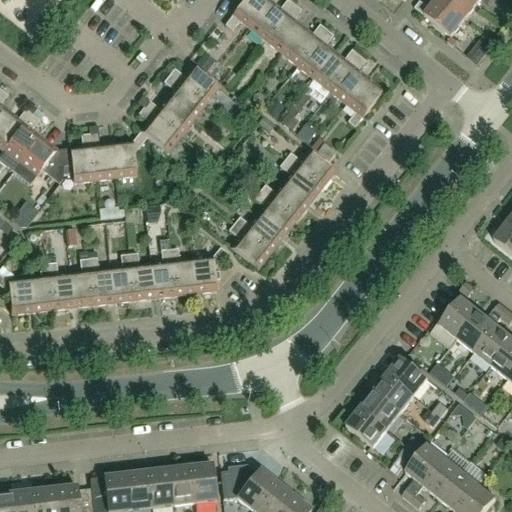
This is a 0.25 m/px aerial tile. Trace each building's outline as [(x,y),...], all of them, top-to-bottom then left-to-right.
[(248,32),(270,5),(263,0),(246,0),(224,28),(231,34),(239,24),(248,32)] [(477,8),(467,0),(438,0),(437,2),(464,24),(477,8)] [(464,24),(437,2),(429,12),(420,4),(414,11),(451,40),(464,24)] [(264,44),(293,8),(287,3),(279,13),(270,5),(248,32),(264,44)] [(281,57),(302,30),(293,23),(300,14),(293,8),(264,44),(281,57)] [(297,70),(326,33),(319,28),(311,38),(302,30),(281,57),(297,70)] [(313,83),(334,56),(325,49),(332,39),(326,33),(297,70),(313,83)] [(329,95),(358,59),(351,53),(343,63),(334,56),(313,83),(329,95)] [(345,108),(366,81),(357,74),(364,64),(358,59),(329,95),(345,108)] [(218,91),(191,70),(183,80),(174,72),(168,79),(205,108),(218,91)] [(205,108),(168,79),(163,86),(173,94),(165,103),(192,124),(205,108)] [(354,131),(383,95),(366,81),(345,108),(354,116),(347,126),(354,131)] [(142,100),(137,106),(143,111),(148,104),(142,100)] [(273,102),(264,113),(275,122),(284,111),(273,102)] [(192,124),(165,103),(158,112),(148,104),(143,111),(179,140),(192,124)] [(296,105),(287,116),(292,121),(302,110),(296,105)] [(179,140),(143,111),(137,118),(147,126),(132,145),(110,148),(114,182),(136,179),(133,158),(146,141),(166,157),(179,140)] [(0,152),(3,155),(32,118),(25,113),(17,123),(8,115),(0,125),(0,152)] [(36,113),(32,118),(38,124),(43,118),(36,113)] [(287,116),(279,125),(291,135),(298,126),(295,124),(292,121),(287,116)] [(19,167),(40,141),(31,133),(38,124),(32,118),(3,155),(0,158),(0,164),(13,175),(19,167)] [(263,120),(257,128),(268,137),(274,128),(263,120)] [(96,129),(88,130),(89,138),(97,137),(96,129)] [(114,182),(110,148),(99,149),(97,137),(89,138),(94,184),(114,182)] [(80,139),(81,151),(61,153),(63,169),(71,168),(73,186),(94,184),(89,138),(80,139)] [(57,154),(40,141),(19,167),(35,181),(41,173),(58,186),(61,182),(63,169),(61,153),(57,154)] [(335,155),(323,147),(317,155),(329,163),(335,155)] [(334,175),(307,154),(299,164),(290,156),(284,163),(321,192),(334,175)] [(321,192),(284,163),(279,170),(289,178),(281,187),(308,208),(321,192)] [(308,208),(281,187),(274,196),(264,188),(259,195),(295,224),(308,208)] [(295,224),(259,195),(253,202),(263,210),(256,219),(283,240),(295,224)] [(97,214),(98,222),(124,219),(123,214),(118,214),(118,211),(97,214)] [(283,240),(256,219),(249,228),(239,220),(233,227),(270,256),(283,240)] [(511,229),(508,226),(494,244),(511,258),(511,229)] [(270,256),(233,227),(228,234),(238,242),(230,252),(242,262),(257,273),(270,256)] [(12,231),(6,238),(15,245),(21,238),(12,231)] [(65,234),(67,250),(76,249),(74,233),(65,234)] [(168,243),(159,244),(160,254),(169,253),(168,243)] [(216,294),(213,273),(226,256),(220,251),(212,261),(191,263),(195,297),(216,294)] [(195,297),(191,263),(179,264),(177,252),(169,253),(174,299),(195,297)] [(174,299),(169,253),(160,254),(161,266),(150,268),(154,301),(174,299)] [(154,301),(150,268),(138,269),(137,257),(128,258),(133,304),(154,301)] [(133,304),(128,258),(119,259),(121,271),(109,272),(113,306),(133,304)] [(113,306),(109,272),(97,274),(96,261),(87,262),(93,309),(113,306)] [(93,309),(87,262),(79,263),(80,276),(69,277),(72,311),(93,309)] [(72,311),(69,277),(57,278),(55,266),(47,267),(52,313),(72,311)] [(52,313),(47,267),(38,268),(40,280),(28,282),(32,316),(52,313)] [(32,316),(28,282),(7,284),(0,278),(0,290),(5,294),(8,297),(11,318),(32,316)] [(468,300),(474,292),(466,286),(459,294),(468,300)] [(457,343),(478,316),(461,302),(439,329),(457,343)] [(501,322),(507,313),(499,307),(493,315),(501,322)] [(509,328),(511,325),(511,317),(507,313),(501,322),(509,328)] [(474,356),(495,329),(478,316),(457,343),(474,356)] [(491,370),(511,342),(495,329),(474,356),(491,370)] [(507,383),(511,377),(511,342),(491,370),(507,383)] [(427,383),(404,364),(400,361),(386,379),(414,400),(427,383)] [(447,374),(439,385),(446,391),(455,380),(447,374)] [(414,400),(386,379),(373,396),(400,417),(414,400)] [(400,417),(373,396),(360,413),(387,434),(400,417)] [(480,418),(486,410),(470,398),(464,406),(480,418)] [(440,422),(447,412),(440,407),(433,416),(440,422)] [(459,408),(450,419),(463,418),(466,414),(459,408)] [(387,434),(360,413),(346,430),(373,452),(387,434)] [(433,431),(440,422),(433,416),(426,425),(433,431)] [(511,446),(503,439),(498,446),(498,452),(505,457),(511,447),(511,446)] [(413,455),(421,446),(413,440),(406,449),(413,455)] [(406,464),(413,455),(406,449),(399,459),(406,464)] [(410,505),(417,497),(423,490),(444,463),(427,449),(405,476),(414,483),(402,499),(410,505)] [(487,468),(499,456),(492,449),(480,461),(487,468)] [(423,490),(440,503),(461,476),(468,467),(451,454),(444,463),(423,490)] [(461,476),(440,503),(450,511),(460,511),(478,490),(487,479),(470,465),(468,467),(461,476)] [(216,504),(211,468),(189,471),(193,507),(216,504)] [(248,511),(255,511),(276,487),(258,473),(255,476),(246,469),(227,471),(228,485),(241,495),(235,501),(248,511)] [(193,507),(189,471),(168,473),(172,509),(193,507)] [(172,509),(168,473),(146,476),(150,511),(172,509)] [(149,511),(150,511),(146,476),(125,478),(128,511),(149,511)] [(128,511),(125,478),(103,481),(106,511),(128,511)] [(283,511),(292,500),(276,487),(255,511),(283,511)] [(92,511),(90,492),(77,494),(76,490),(54,493),(56,511),(92,511)] [(493,511),(493,510),(492,508),(496,503),(478,490),(460,511),(493,511)] [(56,511),(54,493),(33,495),(34,511),(56,511)] [(34,511),(33,495),(11,498),(12,511),(34,511)] [(418,511),(419,511),(425,504),(417,497),(410,505),(418,511)] [(0,511),(12,511),(11,498),(0,498),(0,511)] [(307,511),(292,500),(283,511),(307,511)]
